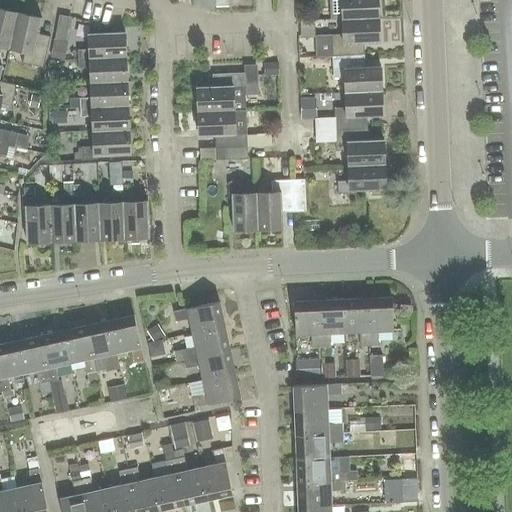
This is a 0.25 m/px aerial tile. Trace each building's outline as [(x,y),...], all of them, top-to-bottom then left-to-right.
[(329,0),(330,5),(331,21),(343,20),(378,19),(377,0),(329,0)] [(0,9),(0,46),(10,49),(18,14),(0,9)] [(18,14),(10,49),(25,52),(22,63),(43,69),(50,37),(37,34),(41,19),(18,14)] [(316,58),(332,57),(365,56),(364,44),(379,44),(378,19),(343,20),(344,35),(315,36),(316,58)] [(78,60),(126,58),(125,33),(89,35),(90,49),(78,50),(78,60)] [(68,42),(54,40),(51,57),(65,60),(68,42)] [(345,78),(346,93),(381,92),(380,67),(365,67),(365,56),(332,57),(333,79),(345,78)] [(126,58),(78,60),(79,69),(91,68),(91,84),(127,82),(126,58)] [(278,75),(278,63),(264,63),(264,76),(278,75)] [(198,88),(198,113),(246,111),(245,85),(258,84),(257,64),(245,65),(245,74),(212,75),(213,87),(198,88)] [(49,84),(58,83),(57,71),(49,71),(49,84)] [(0,104),(11,107),(16,86),(0,82),(0,104)] [(81,108),(129,106),(127,82),(91,84),(92,98),(80,98),(80,99),(81,108)] [(315,132),(335,131),(367,129),(367,118),(382,117),(381,92),(346,93),(347,108),(334,109),(335,118),(317,119),(314,119),(315,132)] [(29,106),(38,108),(41,97),(32,95),(29,106)] [(301,120),(314,119),(317,119),(316,97),(300,98),(301,120)] [(80,99),(70,99),(70,108),(81,108),(80,99)] [(129,106),(81,108),(81,117),(93,116),(93,132),(130,131),(129,106)] [(52,124),(67,123),(67,111),(52,111),(52,124)] [(215,137),(215,149),(248,147),(246,111),(198,113),(199,137),(215,137)] [(0,144),(9,147),(14,148),(18,133),(0,129),(0,144)] [(348,152),(348,167),(384,165),(383,140),(368,140),(367,129),(335,131),(315,132),(315,143),(336,143),(336,152),(348,152)] [(130,131),(93,132),(94,147),(83,147),(83,160),(99,160),(98,157),(131,155),(130,131)] [(0,154),(12,157),(14,148),(9,147),(0,144),(0,154)] [(248,147),(215,149),(216,161),(248,160),(248,147)] [(384,165),(348,167),(349,181),(338,181),(338,194),(352,194),(351,191),(385,190),(384,165)] [(49,166),(50,179),(60,178),(59,166),(49,166)] [(123,184),(132,184),(132,174),(123,174),(123,184)] [(305,179),(292,180),(294,212),(307,212),(305,179)] [(283,213),(294,212),(292,180),(272,181),(272,194),(257,194),(258,230),(284,229),(283,213)] [(63,183),(64,193),(73,193),(73,182),(63,183)] [(235,231),(258,230),(257,194),(243,195),(242,183),(229,184),(230,198),(233,198),(235,231)] [(125,238),(123,191),(123,185),(113,185),(114,203),(100,204),(101,240),(125,238)] [(133,190),(123,191),(125,238),(150,237),(148,202),(133,203),(133,190)] [(76,241),(74,193),(65,193),(65,205),(50,206),(52,242),(76,241)] [(101,240),(100,204),(85,205),(84,193),(74,193),(76,241),(101,240)] [(36,206),(36,195),(22,196),(23,211),(25,211),(27,243),(52,242),(50,206),(36,206)] [(391,299),(367,300),(369,346),(378,346),(377,332),(393,331),(391,299)] [(343,301),(344,334),(358,333),(359,347),(369,346),(367,300),(343,301)] [(343,301),(319,303),(320,348),(330,348),(329,335),(344,334),(343,301)] [(192,334),(224,327),(219,303),(174,313),(176,323),(189,320),(192,334)] [(320,348),(319,303),(293,304),(295,336),(310,335),(310,349),(320,348)] [(144,361),(134,316),(110,321),(117,353),(131,350),(134,363),(144,361)] [(110,321),(86,326),(97,377),(107,375),(106,370),(103,356),(117,353),(110,321)] [(165,336),(158,324),(146,331),(153,343),(165,336)] [(86,326),(63,331),(70,363),(84,360),(87,374),(89,382),(98,380),(97,377),(86,326)] [(184,360),(230,350),(224,327),(192,334),(195,347),(182,350),(184,360)] [(70,363),(63,331),(39,337),(49,382),(59,380),(56,366),(70,363)] [(36,371),(39,384),(41,393),(51,391),(49,382),(39,337),(15,342),(22,374),(36,371)] [(148,345),(151,357),(165,354),(162,341),(148,345)] [(0,345),(0,384),(2,393),(11,391),(8,377),(22,374),(15,342),(0,345)] [(184,360),(182,350),(174,352),(176,362),(184,360)] [(230,350),(184,360),(186,369),(199,366),(202,381),(235,373),(230,350)] [(370,377),(383,376),(383,355),(369,356),(370,377)] [(320,377),(320,359),(295,360),(296,378),(320,377)] [(347,360),(347,378),(360,377),(359,360),(347,360)] [(321,364),(322,378),(336,378),(335,364),(321,364)] [(235,373),(202,381),(206,396),(193,398),(195,408),(240,398),(235,373)] [(110,403),(127,399),(124,385),(108,388),(110,403)] [(294,412),(328,410),(327,396),(340,395),(339,385),(293,387),(294,412)] [(11,391),(2,393),(3,398),(14,396),(13,390),(11,391)] [(66,395),(65,395),(52,398),(56,414),(69,411),(66,395)] [(24,419),(21,406),(8,409),(11,422),(24,419)] [(328,410),(294,412),(295,435),(341,433),(341,424),(328,424),(328,410)] [(381,431),(381,418),(365,418),(365,432),(381,431)] [(192,424),(196,442),(212,439),(208,420),(192,424)] [(144,447),(141,433),(127,436),(130,450),(144,447)] [(296,459),(330,458),(329,443),(342,442),(341,433),(295,435),(296,459)] [(343,433),(343,442),(354,442),(353,433),(343,433)] [(112,440),(98,443),(100,454),(115,451),(112,440)] [(162,445),(166,462),(169,477),(156,480),(162,511),(185,506),(173,451),(171,443),(162,445)] [(173,451),(185,506),(209,501),(202,469),(188,473),(182,448),(173,451)] [(202,469),(209,501),(233,495),(223,450),(213,452),(216,466),(202,469)] [(39,468),(37,457),(27,459),(29,470),(38,468),(39,468)] [(343,457),(330,458),(296,459),(297,483),(343,481),(357,481),(357,472),(344,473),(343,457)] [(78,470),(77,464),(69,465),(70,472),(78,470)] [(417,464),(403,464),(404,480),(417,479),(417,464)] [(79,467),(81,479),(91,477),(88,465),(79,467)] [(22,511),(47,511),(38,469),(28,471),(31,485),(17,488),(22,511)] [(158,511),(162,511),(156,480),(140,483),(137,469),(129,470),(138,511),(158,511)] [(138,511),(129,470),(119,473),(122,487),(109,490),(114,511),(138,511)] [(81,480),(79,471),(70,473),(72,482),(81,480)] [(0,511),(22,511),(17,488),(3,491),(0,478),(0,477),(0,511)] [(114,511),(109,490),(94,493),(90,479),(82,481),(88,511),(114,511)] [(418,497),(417,479),(404,480),(401,480),(401,500),(418,499),(418,497)] [(60,500),(62,511),(88,511),(82,481),(72,483),(75,497),(60,500)] [(343,481),(297,483),(298,507),(331,506),(330,492),(343,492),(343,481)]
